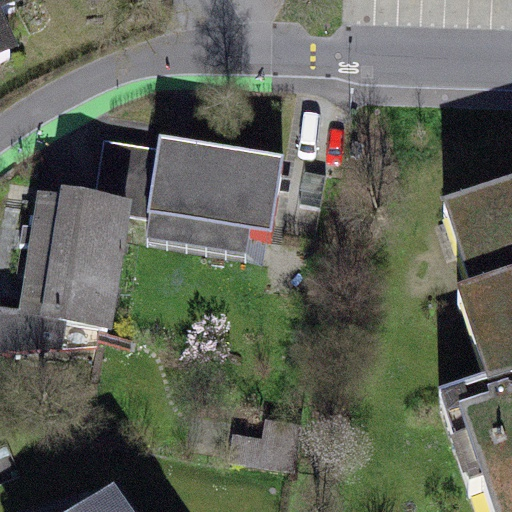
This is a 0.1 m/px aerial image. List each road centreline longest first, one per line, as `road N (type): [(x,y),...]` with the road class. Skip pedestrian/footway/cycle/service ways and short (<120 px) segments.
road 1 (residential): [(232,41),(315,36),(511,50)]
road 2 (residential): [(0,160),(121,86),(232,41)]
